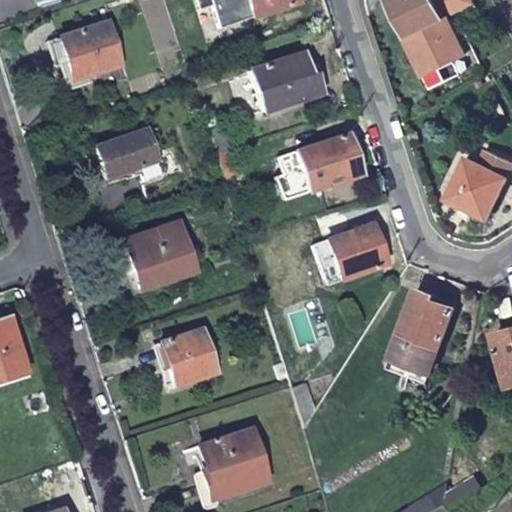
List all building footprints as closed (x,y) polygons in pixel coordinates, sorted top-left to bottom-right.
[(299,0),(212,0),(221,27),(300,2),(299,0)] [(387,0),(409,37),(406,39),(428,78),(469,55),(456,32),(452,34),(444,19),(433,0),(387,0)] [(472,0),(433,0),(444,19),(474,3),(472,0)] [(106,19),(58,34),(72,76),(120,61),(106,19)] [(302,55),(250,71),(263,110),(320,93),(315,77),(310,78),(302,55)] [(209,130),(216,150),(231,145),(224,125),(209,130)] [(148,134),(98,150),(108,180),(137,172),(141,186),(163,179),(148,134)] [(346,134),(296,151),(310,192),(361,175),(346,134)] [(471,156),(453,197),(492,215),(511,170),(511,157),(490,148),(483,162),(471,156)] [(373,222),(327,237),(342,278),(387,262),(373,222)] [(179,229),(129,244),(145,292),(195,277),(179,229)] [(423,283),(402,351),(439,364),(460,298),(443,292),(443,290),(423,283)] [(8,319),(0,322),(0,384),(26,376),(8,319)] [(511,328),(497,332),(507,376),(511,375),(511,328)] [(203,333),(163,347),(178,391),(218,378),(203,333)] [(306,427),(318,407),(308,377),(291,381),(291,382),(306,427)] [(253,438),(205,453),(212,476),(207,477),(215,505),(270,488),(253,438)] [(439,492),(406,511),(444,511),(453,507),(442,490),(439,492)]
